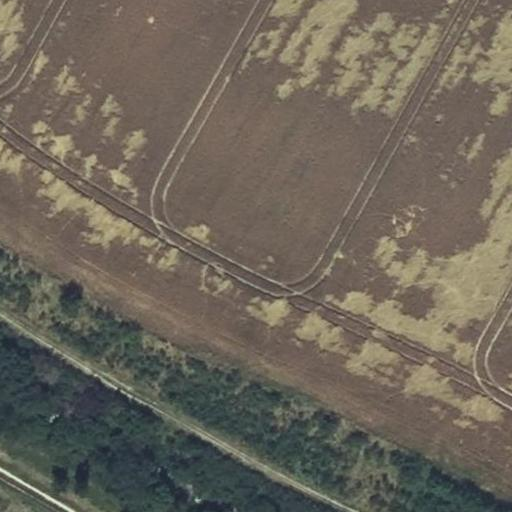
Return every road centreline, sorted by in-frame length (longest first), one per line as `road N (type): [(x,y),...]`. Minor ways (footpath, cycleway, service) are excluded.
road 1 (tertiary): [(511,338),(412,286),(0,16)]
road 2 (tertiary): [(0,91),(279,266),(511,393)]
road 3 (track): [(354,511),(0,308)]
